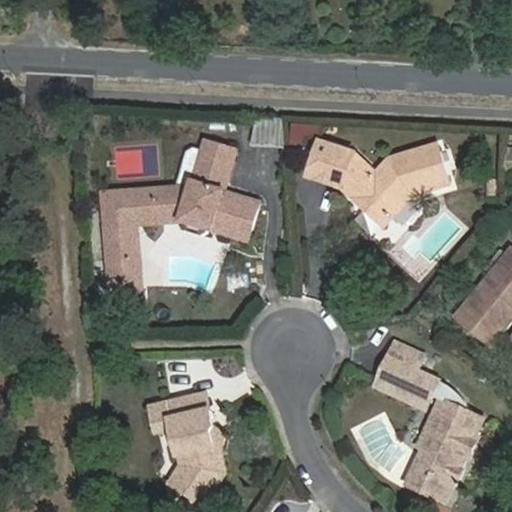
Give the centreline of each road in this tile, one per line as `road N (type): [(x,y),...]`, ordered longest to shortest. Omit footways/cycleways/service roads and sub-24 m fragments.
road 1 (tertiary): [(511,85),(0,57)]
road 2 (residential): [(359,511),(334,495),(299,435),(299,347)]
